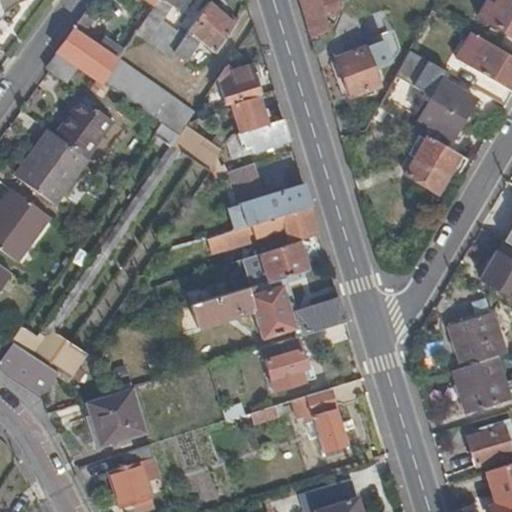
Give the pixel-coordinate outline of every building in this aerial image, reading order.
[(0,0),(0,36),(0,35),(0,19),(8,11),(13,7),(24,2),(23,0),(0,0)] [(182,0),(156,0),(155,3),(161,7),(164,2),(176,10),(182,0)] [(298,0),(316,57),(324,49),(308,0),(298,0)] [(308,0),(324,49),(347,0),(308,0)] [(511,0),(497,0),(493,6),(487,2),(478,17),(511,37),(511,0)] [(209,3),(174,53),(188,63),(201,42),(214,54),(234,25),(209,3)] [(73,31),(58,52),(62,54),(78,66),(102,82),(116,60),(73,31)] [(135,33),(116,60),(152,83),(170,58),(135,33)] [(511,92),(511,57),(473,34),(457,61),(511,92)] [(353,35),(328,45),(347,97),(377,85),(371,69),(388,63),(380,42),(359,49),(353,35)] [(58,52),(45,69),(49,72),(62,54),(58,52)] [(62,54),(49,72),(66,83),(78,66),(62,54)] [(116,60),(102,82),(139,109),(147,92),(152,83),(116,60)] [(225,67),(212,87),(220,92),(224,106),(230,105),(257,97),(259,96),(255,80),(251,81),(248,69),(233,73),(225,67)] [(474,100),(441,82),(419,121),(452,140),(474,100)] [(147,92),(139,109),(162,125),(178,136),(186,127),(195,113),(152,83),(147,92)] [(266,126),(257,97),(230,105),(239,134),(266,126)] [(82,99),(55,136),(87,158),(113,122),(82,99)] [(289,142),(283,120),(266,126),(239,134),(236,135),(241,152),(251,150),(252,154),(289,142)] [(178,136),(162,125),(148,146),(165,156),(178,136)] [(196,164),(210,145),(190,130),(175,148),(196,164)] [(55,136),(47,131),(30,155),(33,158),(17,180),(56,207),(89,161),(87,158),(55,136)] [(218,151),(229,140),(219,132),(210,145),(218,151)] [(457,178),(467,160),(420,133),(407,155),(413,159),(405,175),(437,193),(449,173),(457,178)] [(229,175),(252,166),(248,155),(238,159),(237,153),(230,153),(223,155),(225,162),(215,169),(218,173),(213,176),(215,181),(229,175)] [(33,158),(30,155),(14,177),(17,180),(33,158)] [(263,197),(252,166),(229,175),(240,206),(227,210),(234,231),(309,205),(303,185),(263,197)] [(460,180),(457,178),(449,173),(437,193),(448,200),(460,180)] [(50,218),(11,191),(0,205),(0,251),(17,263),(50,218)] [(289,242),(318,232),(309,205),(234,231),(230,232),(235,246),(276,233),(284,226),(289,242)] [(269,282),(279,280),(307,271),(298,242),(260,254),(269,282)] [(511,247),(502,242),(480,281),(511,299),(511,247)] [(0,290),(11,275),(0,266),(0,290)] [(297,336),(345,321),(338,299),(291,315),(279,280),(269,282),(229,295),(201,304),(191,307),(198,329),(254,312),(262,341),(294,331),(297,336)] [(198,294),(201,304),(229,295),(226,285),(198,294)] [(492,313),(449,326),(462,368),(453,371),(466,413),(509,400),(496,358),(505,355),(492,313)] [(312,379),(297,336),(261,347),(275,391),(312,379)] [(58,375),(70,383),(84,363),(75,358),(76,357),(55,343),(54,344),(47,338),(35,356),(44,361),(36,374),(21,365),(28,354),(14,344),(6,356),(19,366),(10,381),(42,401),(58,375)] [(147,432),(133,387),(95,400),(87,402),(100,447),(147,432)] [(347,446),(330,388),(291,400),(297,417),(305,418),(307,424),(314,422),(325,454),(347,446)] [(250,413),(254,425),(279,417),(275,405),(250,413)] [(467,438),(477,467),(511,455),(507,440),(511,438),(511,430),(509,420),(481,429),(483,433),(467,438)] [(157,460),(152,444),(129,451),(134,464),(111,471),(123,508),(133,505),(151,499),(145,481),(159,477),(154,462),(157,460)] [(511,511),(511,464),(486,471),(497,505),(490,507),(488,511),(511,511)] [(362,511),(353,479),(301,495),(305,511),(362,511)] [(151,499),(133,505),(135,511),(136,511),(153,506),(151,499)]
